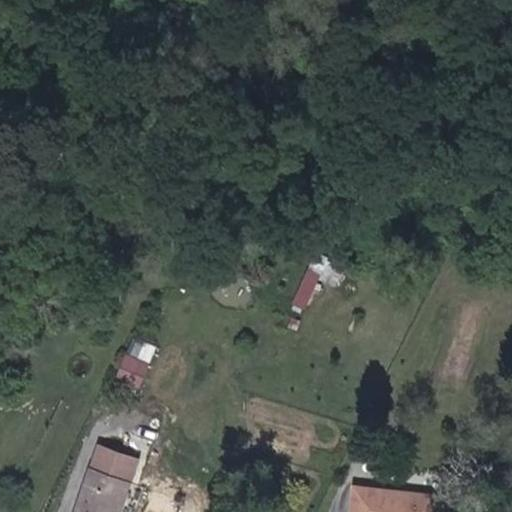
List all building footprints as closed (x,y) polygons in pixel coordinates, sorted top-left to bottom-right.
[(297,302),(309,307),(324,272),(312,266),(297,302)] [(142,386),(151,355),(129,348),(119,379),(142,386)] [(118,511),(131,479),(113,472),(120,449),(102,443),(77,511),(118,511)] [(140,483),(147,459),(120,449),(113,472),(131,479),(140,483)] [(360,482),(354,511),(442,511),(445,495),(360,482)]
